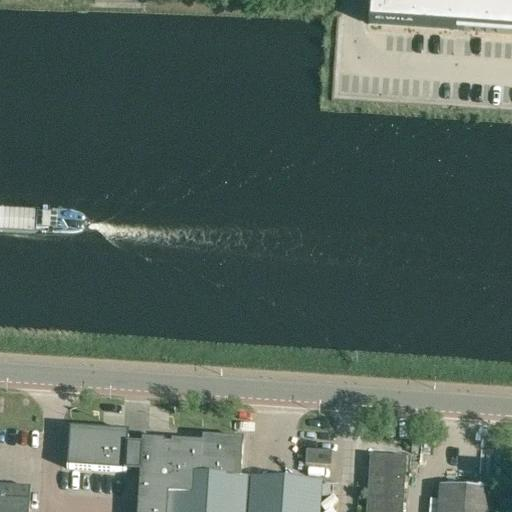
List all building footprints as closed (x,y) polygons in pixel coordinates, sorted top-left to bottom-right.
[(511,0),(369,0),(368,26),(511,35),(511,0)] [(318,511),(320,484),(241,479),(243,441),(202,438),(202,444),(171,442),(171,445),(164,445),(165,442),(142,441),(142,448),(127,447),(128,439),(127,439),(128,433),(75,429),(75,430),(69,429),(69,435),(68,435),(66,469),(126,473),(126,472),(140,473),(138,500),(137,511),(318,511)] [(305,466),(331,468),(331,452),(306,451),(305,466)] [(366,511),(402,511),(406,459),(370,456),(366,511)] [(0,511),(28,511),(30,502),(30,489),(0,487),(0,511)] [(490,511),(492,491),(447,487),(439,494),(439,501),(430,501),(429,511),(490,511)]
